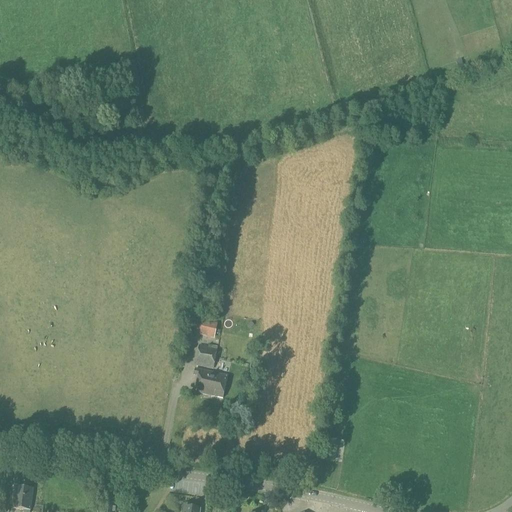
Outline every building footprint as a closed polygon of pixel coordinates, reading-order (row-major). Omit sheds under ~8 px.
[(206,336),(214,337),(217,326),(209,324),(206,336)] [(199,346),(196,366),(214,369),(217,349),(199,346)] [(228,377),(200,371),(194,370),(193,376),(198,377),(195,393),(223,399),(228,377)] [(13,509),(23,510),(23,511),(30,511),(33,489),(16,487),(13,509)] [(220,494),(208,494),(208,503),(220,502),(220,494)] [(114,511),(116,500),(104,498),(101,511),(114,511)]
